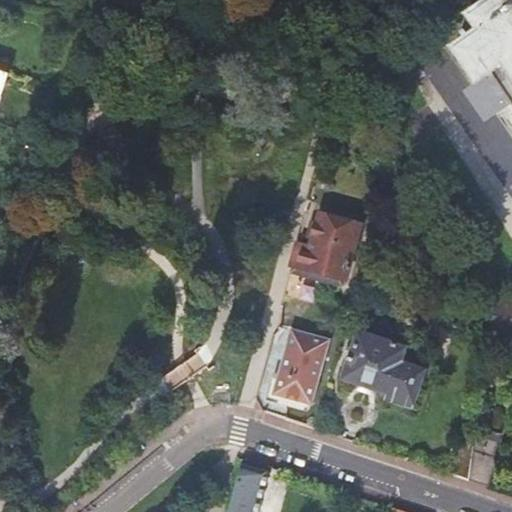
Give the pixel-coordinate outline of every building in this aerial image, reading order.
[(511,0),(488,0),(467,15),(478,31),(454,48),(475,80),(488,72),(511,106),(511,0)] [(52,101),(56,88),(31,80),(28,93),(52,101)] [(329,210),(327,215),(350,221),(352,216),(329,210)] [(297,243),(283,293),(315,302),(322,273),(345,279),(354,245),(360,223),(350,221),(327,215),(318,213),(316,222),(309,247),(303,245),(297,243)] [(303,245),(309,247),(316,222),(310,221),(303,245)] [(511,299),(494,296),(490,327),(511,330),(511,299)] [(291,328),(279,372),(274,393),(309,403),(312,404),(330,339),(291,328)] [(384,400),(410,410),(423,371),(397,362),(402,348),(357,333),(341,379),(386,396),(384,400)] [(505,340),(492,339),(491,354),(503,355),(505,340)] [(274,393),(279,372),(274,371),(266,399),(307,410),(309,403),(274,393)] [(474,433),(463,430),(461,441),(472,443),(474,433)] [(469,480),(489,486),(496,464),(494,455),(500,434),(489,431),(487,437),(476,434),(474,446),(469,480)] [(453,439),(448,472),(469,480),(474,446),(453,439)] [(241,464),(228,511),(257,511),(268,471),(241,464)]
